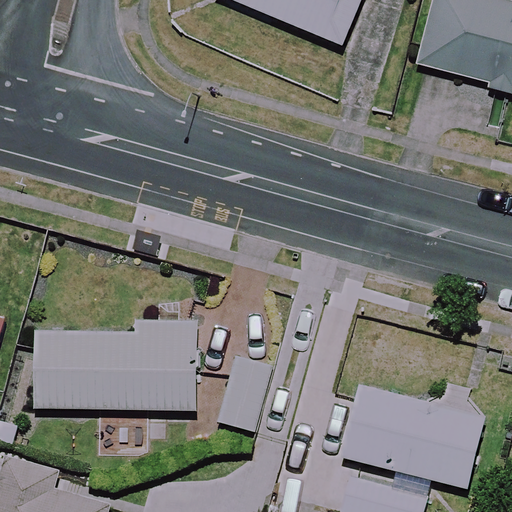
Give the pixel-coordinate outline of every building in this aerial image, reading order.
[(363,0),(224,0),(344,48),(363,0)] [(431,0),(415,67),(489,85),(487,92),(511,98),(511,5),(491,0),(431,0)] [(192,413),(194,325),(134,324),(133,336),(33,335),(32,410),(192,413)] [(268,369),(234,361),(229,380),(219,425),(253,433),(268,369)] [(484,420),(362,390),(345,461),(466,491),(484,420)] [(0,511),(111,511),(112,511),(58,496),(63,476),(4,460),(0,474),(0,511)] [(423,511),(427,500),(349,478),(338,511),(423,511)]
